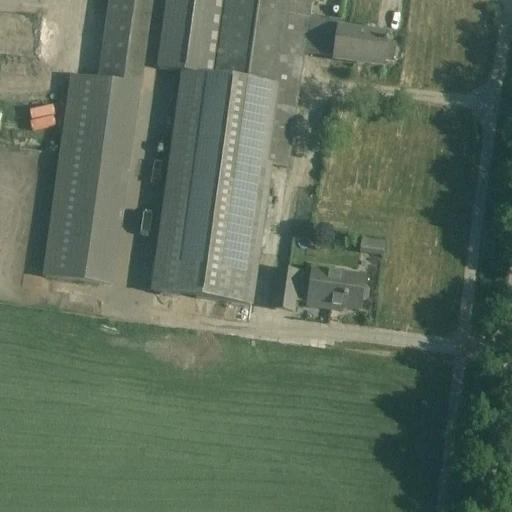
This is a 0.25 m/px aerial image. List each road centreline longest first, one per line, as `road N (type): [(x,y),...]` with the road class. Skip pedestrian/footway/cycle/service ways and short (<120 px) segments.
road 1 (unclassified): [(458,511),(511,69)]
road 2 (unclassified): [(483,511),(511,307)]
